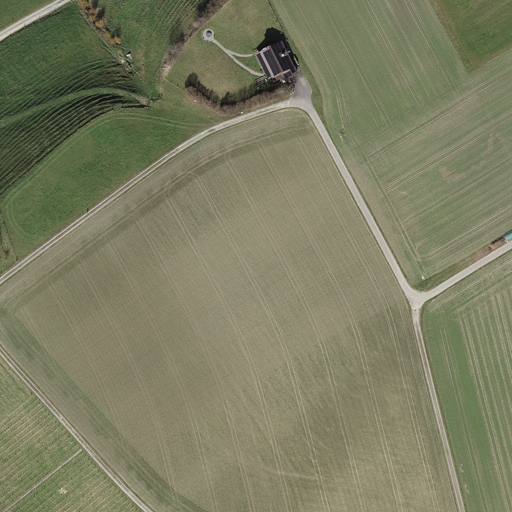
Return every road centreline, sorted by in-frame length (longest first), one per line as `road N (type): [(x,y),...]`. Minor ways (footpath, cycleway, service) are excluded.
road 1 (track): [(0,281),(205,132),(285,102),(303,103),(315,116),(414,303)]
road 2 (track): [(147,511),(0,348)]
road 3 (track): [(414,303),(462,511)]
